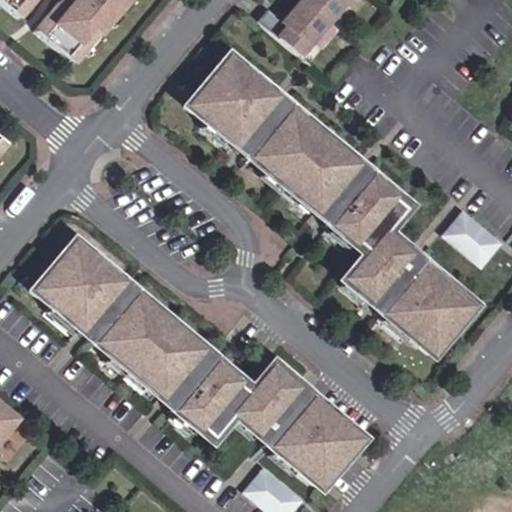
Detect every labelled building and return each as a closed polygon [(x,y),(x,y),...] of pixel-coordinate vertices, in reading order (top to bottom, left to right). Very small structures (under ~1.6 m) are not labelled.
[(0,0),(0,9),(10,18),(24,0),(0,0)] [(51,1),(26,32),(63,64),(74,51),(88,35),(98,23),(117,0),(63,0),(58,7),(52,2),(51,1)] [(104,29),(126,3),(123,0),(117,0),(98,23),(104,29)] [(252,6),(243,17),(283,51),(296,36),(326,0),(283,0),(274,11),(267,19),(252,6)] [(336,5),(330,0),(326,0),(296,36),(304,43),(336,5)] [(81,56),(94,40),(88,35),(74,51),(81,56)] [(220,139),(258,94),(232,73),(234,71),(213,52),(172,101),(191,118),(193,116),(220,139)] [(235,152),(273,107),(258,94),(220,139),(235,152)] [(281,115),(273,107),(235,152),(259,173),(239,197),(250,207),(249,209),(272,228),(312,181),(289,162),(288,163),(277,154),(300,126),(283,112),(281,115)] [(327,194),(312,181),(272,228),(287,241),(327,194)] [(487,215),(453,186),(437,205),(471,235),(487,215)] [(392,249),(327,194),(287,241),(309,259),(310,257),(332,276),(331,278),(352,296),(392,249)] [(78,258),(56,239),(15,287),(36,304),(37,302),(64,325),(102,281),(76,260),(78,258)] [(367,309),(407,262),(392,249),(352,296),(367,309)] [(413,351),(455,301),(435,284),(434,285),(407,262),(367,309),(392,330),(391,332),(413,351)] [(117,294),(102,281),(64,325),(79,338),(117,294)] [(139,310),(118,292),(117,294),(79,338),(79,339),(143,394),(183,347),(162,329),(160,331),(138,312),(139,310)] [(198,360),(183,347),(143,394),(158,407),(198,360)] [(221,379),(198,360),(158,407),(181,426),(182,424),(194,434),(215,410),(231,424),(233,422),(281,463),(279,465),(301,483),(341,435),(322,418),(320,420),(253,363),(230,390),(219,381),(221,379)] [(0,432),(9,421),(0,413),(0,432)] [(269,511),(282,497),(248,468),(230,490),(255,511),(269,511)]
